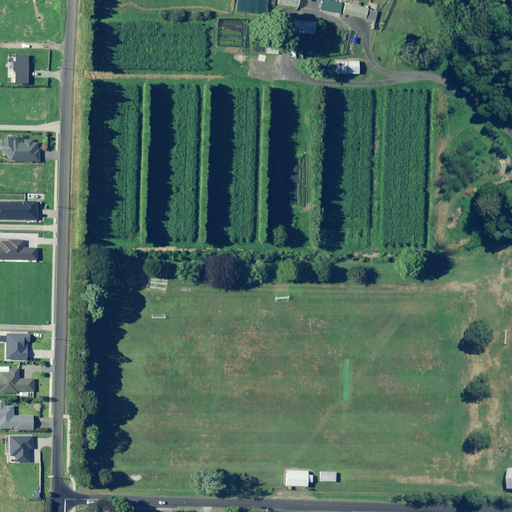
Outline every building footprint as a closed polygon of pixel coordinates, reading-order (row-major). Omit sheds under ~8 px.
[(266,0),(236,0),(236,11),(265,14),(266,0)] [(360,7),(361,3),(353,1),(352,5),(345,3),(342,14),(373,22),(376,11),(367,9),(360,7)] [(314,22),(292,20),(291,33),(313,35),(314,22)] [(26,56),(13,55),(13,62),(11,61),(11,71),(13,71),(13,84),(25,84),(26,56)] [(358,74),(358,62),(335,62),(335,74),(358,74)] [(0,151),(9,161),(36,162),(37,140),(23,140),(23,143),(19,143),(12,137),(9,140),(6,138),(3,141),(1,139),(0,140),(0,150),(0,151)] [(28,341),(28,335),(5,334),(4,361),(24,362),(25,341),(28,341)] [(0,393),(15,393),(15,392),(32,392),(32,379),(17,379),(17,369),(7,369),(7,367),(0,367),(0,393)] [(3,406),(3,403),(0,403),(0,429),(12,430),(31,431),(31,416),(13,415),(13,406),(3,406)] [(511,469),(501,470),(500,494),(511,494),(511,469)] [(302,472),(279,470),(278,484),(300,486),(302,472)] [(334,482),(335,473),(319,472),(319,481),(334,482)]
